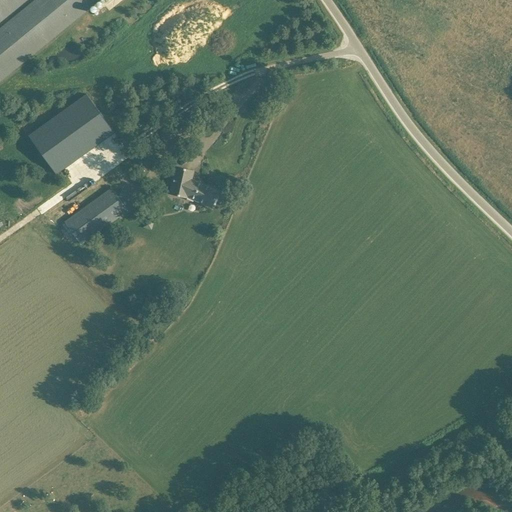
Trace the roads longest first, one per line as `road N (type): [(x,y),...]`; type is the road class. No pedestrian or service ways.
road 1 (unclassified): [(511,233),(416,136),(326,0)]
road 2 (track): [(318,511),(485,413),(511,387)]
